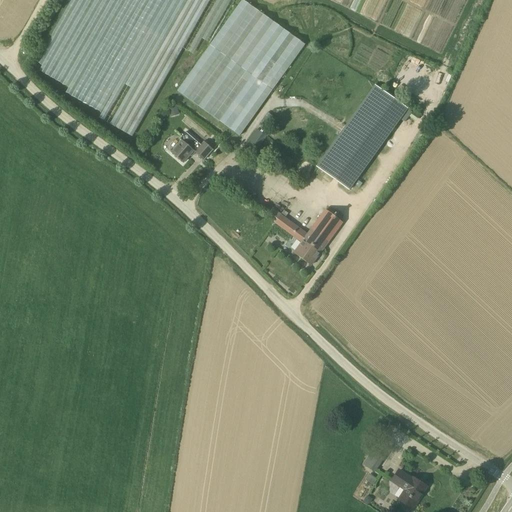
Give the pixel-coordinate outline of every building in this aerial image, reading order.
[(134,0),(134,129),(136,125),(136,113),(141,113),(146,103),(146,114),(178,49),(183,49),(193,54),(200,40),(208,40),(227,0),(149,0),(145,8),(135,8),(135,3),(136,0),(134,0)] [(240,136),(305,45),(242,0),(177,91),(240,136)] [(349,191),(408,109),(375,86),(316,167),(349,191)] [(170,117),(179,114),(177,107),(168,110),(170,117)] [(271,115),(261,128),(265,131),(275,118),(271,115)] [(201,145),(186,133),(180,140),(182,142),(172,153),(183,163),(194,152),(195,153),(197,151),(206,159),(214,150),(204,142),(201,145)] [(308,232),(282,213),(275,223),(301,242),(294,253),(311,265),(342,223),(325,210),(308,232)] [(374,472),(385,458),(372,449),(362,464),(374,472)] [(412,480),(399,471),(392,481),(406,490),(399,499),(411,507),(425,487),(413,479),(412,480)] [(376,479),(371,476),(368,481),(373,484),(376,479)]
